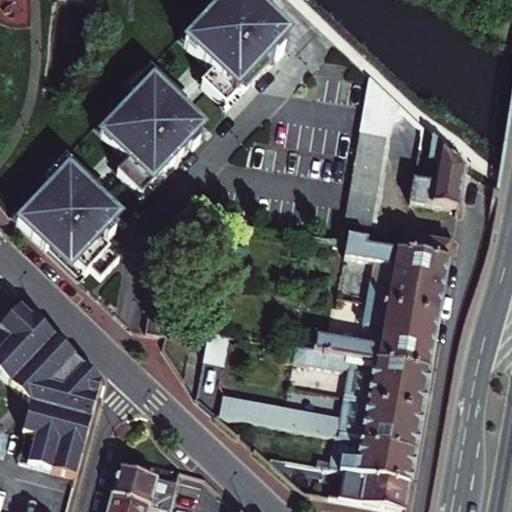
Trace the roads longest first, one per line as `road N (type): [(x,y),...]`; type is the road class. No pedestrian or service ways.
road 1 (primary): [(511,241),(476,371),(450,511)]
road 2 (residential): [(271,511),(129,377)]
road 3 (residential): [(129,377),(1,257)]
road 4 (residential): [(81,511),(107,417),(129,377)]
